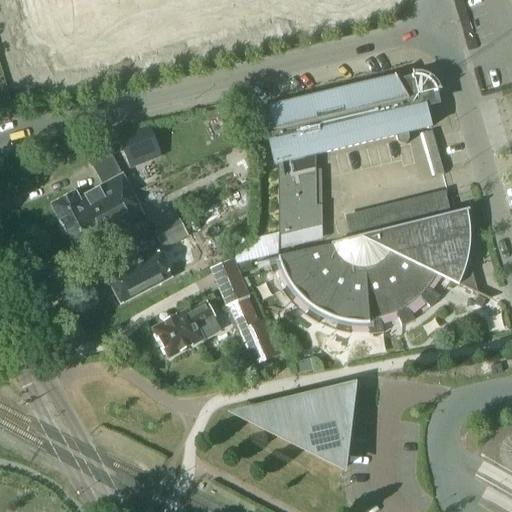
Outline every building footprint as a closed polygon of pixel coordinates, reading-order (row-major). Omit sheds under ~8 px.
[(420,77),(411,77),(412,80),(399,83),(395,76),(394,76),(395,78),(262,110),(261,108),(260,109),(273,132),(272,132),(274,142),(269,143),(275,165),(277,164),(279,237),(322,226),(322,206),(317,206),(316,155),(396,136),(397,141),(400,144),(405,145),(408,142),(409,137),(408,133),(431,127),(426,106),(437,103),(435,94),(437,93),(434,85),(428,80),(420,77)] [(14,96),(17,106),(31,103),(29,93),(14,96)] [(149,125),(118,138),(126,157),(157,145),(149,125)] [(52,206),(62,225),(80,215),(81,218),(88,214),(89,217),(105,208),(106,210),(132,196),(110,155),(92,165),(103,186),(79,199),(76,193),(52,206)] [(144,216),(132,196),(106,210),(105,208),(89,217),(88,214),(81,218),(80,215),(62,225),(76,251),(100,238),(96,232),(112,224),(116,231),(144,216)] [(362,324),(368,323),(369,335),(376,334),(384,333),(380,316),(395,312),(402,327),(406,325),(411,322),(415,320),(406,306),(419,296),(430,308),(435,303),(440,297),(426,287),(436,274),(489,300),(490,298),(478,292),(468,259),(470,243),(470,228),(467,212),(470,212),(469,210),(257,263),(258,264),(268,261),(270,268),(273,274),(283,270),(285,275),(288,280),(291,285),(282,291),(284,295),(287,299),(291,303),(299,295),(303,299),(307,303),(311,307),(305,316),(309,319),(313,321),(318,324),(322,314),(328,316),(333,318),(338,320),(335,331),(340,332),(345,333),(350,334),(351,323),(357,323),(362,324)] [(154,232),(163,250),(188,237),(179,220),(154,232)] [(238,265),(240,273),(251,270),(249,261),(282,254),(277,234),(252,240),(247,247),(240,252),(234,256),(236,265),(238,265)] [(123,266),(105,275),(121,305),(171,279),(154,247),(122,264),(123,266)] [(227,307),(227,308),(253,367),(279,356),(264,320),(259,322),(232,260),(209,270),(226,308),(227,307)] [(481,308),(485,300),(478,297),(474,305),(481,308)] [(170,358),(200,341),(220,330),(205,302),(154,331),(170,358)] [(298,375),(313,372),(311,358),(295,361),(298,375)] [(343,470),(352,387),(251,411),(249,421),(343,470)] [(511,471),(511,438),(510,439),(505,444),(502,451),(501,458),(504,465),(508,470),(511,471)]
